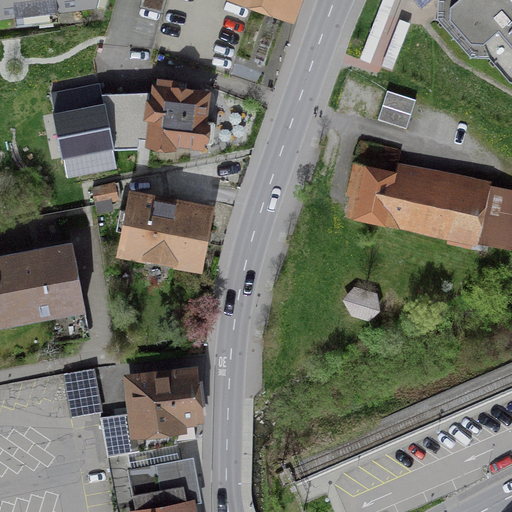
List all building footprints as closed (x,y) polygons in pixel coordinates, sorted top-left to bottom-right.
[(0,0),(0,17),(96,6),(97,0),(0,0)] [(161,0),(140,0),(139,4),(159,9),(161,0)] [(251,0),(295,15),(300,0),(251,0)] [(382,0),(367,40),(377,44),(393,0),(382,0)] [(511,0),(437,0),(437,18),(470,56),(489,58),(509,81),(511,82),(511,0)] [(419,23),(408,18),(392,54),(403,59),(419,23)] [(178,83),(158,81),(157,84),(150,142),(172,145),(172,141),(199,144),(200,142),(211,144),(212,142),(214,124),(202,121),(205,94),(195,93),(177,91),(178,83)] [(149,93),(102,95),(99,84),(51,93),(54,114),(59,139),(63,158),(67,178),(117,169),(113,150),(147,150),(149,93)] [(415,100),(387,91),(378,119),(406,128),(415,100)] [(473,236),(511,245),(511,192),(485,183),(463,178),(461,188),(396,173),(400,151),(360,142),(348,193),(358,195),(355,210),(452,232),(450,242),(471,246),(473,236)] [(118,183),(92,188),(97,213),(111,210),(109,200),(121,198),(118,183)] [(124,250),(197,264),(201,243),(210,245),(212,230),(203,228),(207,211),(134,197),(131,212),(121,210),(117,230),(127,232),(124,250)] [(86,321),(110,317),(99,255),(75,259),(86,321)] [(86,321),(75,259),(12,270),(23,332),(86,321)] [(0,336),(23,332),(12,270),(0,272),(0,336)] [(375,300),(353,293),(349,301),(355,312),(370,317),(375,300)] [(127,414),(130,439),(172,436),(187,434),(186,428),(197,427),(197,424),(204,424),(201,382),(199,382),(198,367),(123,375),(127,414)] [(100,412),(92,368),(62,373),(71,418),(100,412)] [(107,456),(131,452),(130,439),(127,414),(101,418),(107,456)] [(194,458),(179,460),(176,445),(131,452),(107,456),(117,511),(197,511),(196,504),(202,503),(194,458)]
